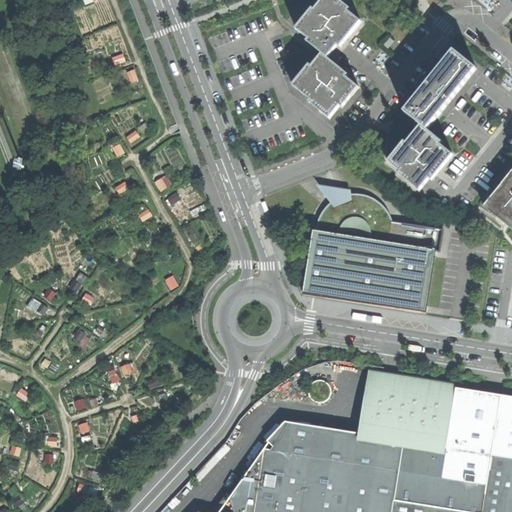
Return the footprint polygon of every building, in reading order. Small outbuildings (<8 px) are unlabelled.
[(308,42),(323,54),(328,58),(338,46),(341,48),(350,36),(361,23),(348,12),(350,9),(338,0),(323,0),(315,11),(313,9),(297,29),(310,39),(308,42)] [(405,112),(421,125),(427,130),(439,114),(476,70),(453,52),(446,62),(417,98),(405,112)] [(310,102),(330,119),(340,106),(343,108),(359,88),(346,77),(348,74),(338,66),(328,58),(323,54),(312,67),(310,65),(295,85),(312,99),(310,102)] [(400,175),(420,192),(430,179),(433,180),(441,171),(441,170),(453,155),(440,144),(442,142),(427,130),(421,125),(407,143),(405,142),(389,162),(401,173),(400,175)] [(511,176),(505,185),(502,184),(486,204),(498,215),(497,217),(502,221),(509,227),(511,229),(511,176)] [(315,230),(308,293),(430,312),(439,251),(442,251),(445,230),(394,222),(391,214),(386,207),(379,202),(373,199),(366,196),(360,195),(354,195),(348,195),(341,198),(336,201),(333,203),(329,207),(325,212),(323,217),(321,222),(320,226),(319,231),(315,230)] [(371,371),(363,434),(450,449),(459,389),(460,384),(371,371)] [(319,403),(324,402),(328,400),(332,397),(333,391),(330,384),(324,381),(317,381),(312,385),(310,391),(311,396),(314,400),(319,403)] [(511,511),(511,397),(501,395),(487,393),(459,389),(450,449),(363,434),(287,422),(269,440),(274,445),(273,451),(266,450),(232,498),(235,511),(511,511)]
